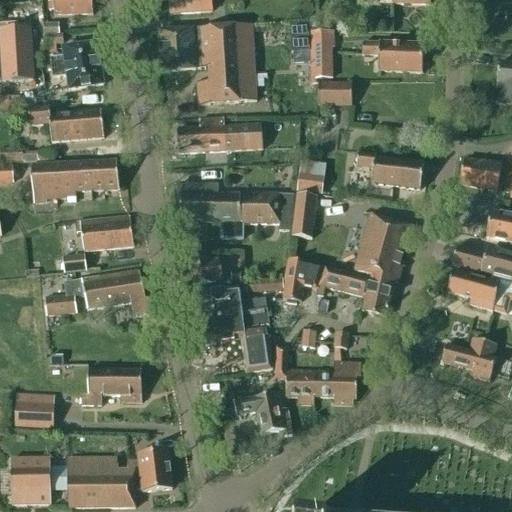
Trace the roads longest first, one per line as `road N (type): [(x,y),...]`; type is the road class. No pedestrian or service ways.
road 1 (residential): [(212,498),(263,477),(371,406),(382,389),(445,167),(458,0)]
road 2 (unclassified): [(212,498),(122,0)]
